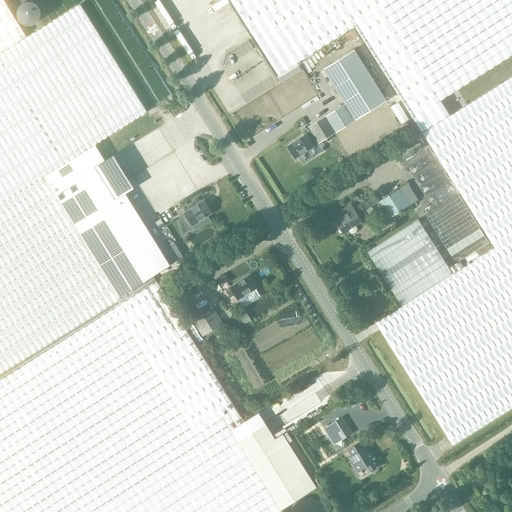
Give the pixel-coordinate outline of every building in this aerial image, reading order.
[(0,0),(0,54),(27,38),(3,0),(0,0)] [(511,0),(228,0),(276,75),(354,26),(412,118),(511,54),(511,0)] [(41,15),(41,13),(41,11),(41,8),(40,6),(38,5),(36,3),(35,2),(33,1),(30,1),(28,1),(26,2),(24,2),(22,4),(20,5),(19,8),(18,10),(18,12),(18,15),(19,17),(20,19),(21,20),(23,22),(25,23),(27,24),(29,24),(32,24),(34,23),(36,22),(38,21),(39,19),(40,17),(41,15)] [(170,266),(125,194),(132,190),(126,181),(120,185),(95,144),(147,112),(80,4),(0,54),(0,373),(120,299),(119,298),(170,266)] [(355,50),(324,70),(346,104),(345,105),(356,121),(387,101),(355,50)] [(511,76),(422,133),(495,248),(375,323),(452,445),(511,406),(511,76)] [(319,144),(356,121),(345,105),(309,128),(312,132),(307,135),(306,135),(287,146),(295,158),(314,147),(311,142),(316,139),(319,144)] [(414,172),(435,160),(430,152),(409,164),(414,172)] [(399,190),(409,206),(418,200),(408,184),(399,190)] [(390,218),(409,206),(399,190),(379,202),(390,218)] [(424,214),(451,256),(458,251),(463,258),(488,242),(457,193),(424,214)] [(207,216),(212,213),(203,200),(184,212),(184,213),(180,216),(189,230),(194,227),(195,230),(210,220),(207,216)] [(172,216),(179,211),(174,204),(167,208),(172,216)] [(355,226),(368,217),(361,205),(354,210),(351,205),(343,210),(346,215),(335,222),(342,234),(348,230),(350,233),(353,234),(356,232),(357,229),(355,226)] [(238,300),(257,288),(249,276),(230,288),(231,289),(226,292),(230,298),(235,295),(238,300)] [(299,477),(307,473),(282,434),(275,439),(265,424),(251,433),(165,295),(0,399),(0,511),(282,511),(281,510),(309,492),(299,477)] [(203,337),(223,324),(212,308),(193,320),(203,337)] [(247,311),(239,315),(244,324),(251,321),(247,311)] [(352,433),(340,414),(325,424),(336,443),(352,433)] [(261,417),(253,423),(256,428),(264,422),(261,417)] [(371,472),(370,471),(377,466),(378,468),(382,465),(378,458),(376,460),(370,451),(368,452),(361,442),(347,450),(351,456),(349,458),(361,478),(371,472)] [(313,499),(308,499),(304,499),(300,501),(296,504),(293,508),(291,511),(325,511),(324,509),(322,505),(318,501),(313,499)]
